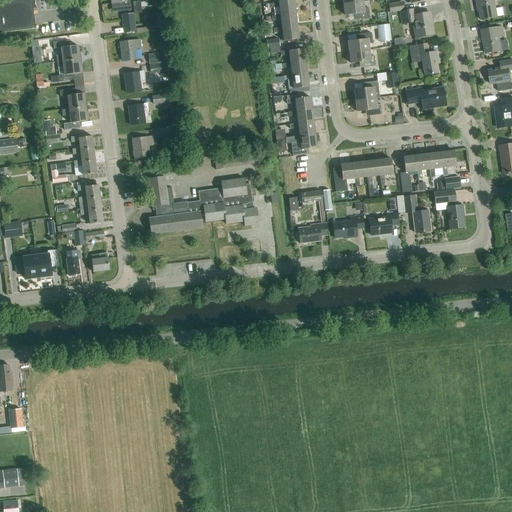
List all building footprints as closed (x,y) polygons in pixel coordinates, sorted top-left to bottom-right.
[(0,33),(35,29),(31,0),(15,0),(0,2),(0,33)] [(126,1),(126,0),(110,0),(111,3),(118,3),(120,12),(132,11),(130,0),(126,1)] [(494,0),(476,0),(478,12),(480,11),(481,20),(497,18),(494,0)] [(279,7),(280,15),(295,13),(294,1),(278,3),(270,4),(270,8),(279,7)] [(363,2),(344,4),(345,16),(354,14),(355,20),(369,18),(368,8),(364,9),(363,2)] [(403,2),(388,4),(390,13),(405,10),(403,2)] [(415,16),(414,10),(400,12),(403,24),(413,22),(416,38),(434,35),(430,13),(415,16)] [(155,13),(157,29),(167,27),(165,12),(155,13)] [(136,31),(134,13),(121,14),(123,32),(136,31)] [(281,20),(282,28),(297,26),(295,13),(280,15),(272,16),(272,21),(281,20)] [(376,25),(379,42),(391,40),(389,24),(376,25)] [(297,26),(282,28),(273,29),(274,34),(283,32),(284,42),(299,40),(297,26)] [(501,27),(482,31),(486,54),(502,51),(501,51),(509,49),(507,40),(500,42),(499,37),(503,36),(501,27)] [(348,42),(350,52),(369,50),(368,44),(373,43),(371,33),(356,35),(357,41),(348,42)] [(269,48),(280,46),(279,39),(267,41),(268,48),(269,48)] [(137,60),(136,50),(142,49),(141,45),(141,41),(140,40),(120,43),(123,62),(137,60)] [(69,41),(53,43),(54,49),(61,48),(62,56),(59,56),(56,57),(56,62),(59,62),(80,59),(78,46),(69,47),(69,41)] [(43,44),(34,45),(37,62),(45,61),(43,44)] [(412,63),(422,62),(425,76),(438,74),(437,64),(439,63),(437,52),(429,53),(427,44),(409,47),(412,63)] [(291,64),(305,62),(304,49),(288,51),(280,52),(281,56),(289,55),(290,63),(291,64)] [(369,50),(350,52),(351,64),(360,63),(361,68),(375,66),(374,57),(370,57),(369,50)] [(163,53),(148,55),(149,64),(164,63),(163,53)] [(25,54),(0,55),(0,64),(25,63),(25,54)] [(58,76),(51,76),(52,83),(74,80),(73,75),(82,74),(80,59),(59,62),(56,62),(57,68),(58,76)] [(511,87),(511,81),(509,71),(511,70),(511,60),(500,62),(501,68),(489,70),(491,85),(497,84),(499,92),(511,89),(511,87)] [(291,67),(292,76),(307,75),(305,62),(291,64),(290,63),(266,67),(267,72),(282,69),(291,67)] [(162,64),(162,63),(149,65),(150,74),(163,72),(162,64)] [(140,81),(145,81),(144,72),(124,74),(127,94),(141,92),(140,81)] [(395,72),(386,74),(388,88),(398,87),(395,72)] [(288,81),(289,90),(309,88),(307,75),(292,76),(283,77),(284,81),(288,81)] [(364,89),(355,90),(356,101),(375,98),(379,98),(379,91),(377,81),(363,83),(364,89)] [(443,88),(422,92),(421,89),(406,92),(408,105),(421,102),(422,110),(446,106),(443,88)] [(67,96),(69,109),(86,107),(84,94),(76,95),(75,89),(60,91),(61,97),(67,96)] [(164,95),(152,96),(152,104),(165,103),(164,95)] [(511,114),(511,111),(511,110),(511,97),(502,99),(503,107),(495,108),(498,129),(511,127),(511,114)] [(297,112),(311,110),(310,98),(295,100),(295,99),(286,100),(287,104),(296,103),(297,111),(297,112)] [(375,98),(356,101),(357,112),(366,111),(367,117),(382,115),(380,105),(376,106),(375,98)] [(144,114),(149,113),(148,104),(129,107),(131,126),(145,125),(144,114)] [(88,122),(86,107),(69,109),(61,110),(62,116),(70,115),(71,124),(64,125),(65,130),(80,128),(79,123),(88,122)] [(313,123),(311,110),(297,112),(297,111),(288,112),(288,117),(297,116),(298,124),(298,125),(313,123)] [(394,117),(395,124),(403,123),(402,113),(397,114),(397,117),(394,117)] [(298,125),(298,124),(290,125),(290,130),(298,129),(299,136),(299,138),(315,135),(313,123),(298,125)] [(52,127),(44,128),(45,136),(53,135),(52,127)] [(169,127),(157,129),(158,136),(170,134),(169,127)] [(60,141),(59,135),(45,136),(46,144),(50,144),(50,142),(60,141)] [(299,138),(299,136),(285,138),(286,144),(292,144),(293,156),(309,154),(308,149),(316,148),(315,135),(299,138)] [(78,136),(71,137),(71,143),(79,142),(79,148),(80,150),(93,149),(91,136),(78,138),(78,136)] [(148,147),(153,146),(152,137),(133,140),(135,159),(149,157),(148,147)] [(16,138),(0,140),(0,155),(18,153),(16,138)] [(19,148),(26,147),(25,139),(18,140),(19,148)] [(511,144),(501,146),(504,175),(511,174),(511,144)] [(79,148),(72,149),(73,155),(80,154),(81,161),(81,163),(95,161),(93,149),(80,150),(79,148)] [(443,168),(442,168),(443,176),(447,176),(446,168),(456,167),(454,151),(441,153),(443,168)] [(434,169),(442,168),(443,168),(441,153),(428,154),(430,170),(431,178),(435,178),(434,169)] [(218,159),(219,167),(259,162),(258,154),(218,159)] [(430,170),(428,154),(416,156),(418,171),(417,171),(418,180),(422,179),(421,171),(430,170)] [(409,172),(417,171),(418,171),(416,156),(403,157),(405,173),(400,174),(402,193),(411,192),(409,172)] [(391,159),(377,160),(379,176),(380,185),(385,184),(383,175),(393,174),(391,159)] [(372,185),(371,177),(379,176),(377,160),(365,162),(367,177),(368,186),(372,185)] [(75,167),(74,167),(75,176),(83,175),(96,174),(95,161),(81,163),(81,161),(74,162),(75,167)] [(354,179),(355,187),(359,187),(358,178),(367,177),(365,162),(348,164),(350,179),(354,179)] [(52,183),(67,181),(66,175),(58,176),(57,170),(56,170),(55,164),(50,165),(52,183)] [(350,179),(348,164),(340,165),(341,168),(333,169),(336,193),(348,191),(346,180),(350,179)] [(245,227),(259,225),(257,208),(253,209),(250,185),(245,186),(245,179),(221,182),(222,189),(199,192),(200,202),(187,203),(186,202),(173,204),(171,189),(166,189),(165,177),(149,179),(152,207),(156,207),(157,217),(149,219),(151,235),(202,228),(201,222),(205,222),(205,223),(226,220),(226,225),(244,222),(245,227)] [(460,188),(459,177),(444,178),(445,190),(460,188)] [(84,186),(77,187),(78,192),(85,191),(86,197),(86,199),(99,198),(98,185),(85,187),(84,186)] [(321,190),(300,193),(302,203),(318,201),(321,222),(325,221),(321,190)] [(332,210),(329,190),(322,191),(325,211),(332,210)] [(454,207),(453,193),(453,191),(435,193),(436,204),(447,203),(450,230),(464,228),(462,206),(454,207)] [(277,192),(270,193),(271,203),(278,203),(277,192)] [(428,211),(417,212),(415,195),(403,196),(405,214),(413,213),(415,234),(430,232),(428,211)] [(86,197),(79,198),(79,203),(86,202),(87,209),(88,212),(101,210),(99,198),(86,199),(86,197)] [(291,211),(299,210),(297,198),(289,199),(291,211)] [(66,205),(56,206),(57,213),(67,212),(66,205)] [(87,209),(80,210),(81,215),(88,215),(89,224),(103,223),(101,210),(88,212),(87,209)] [(387,218),(369,220),(371,236),(391,233),(391,227),(399,226),(397,212),(387,214),(387,218)] [(352,221),(333,223),(335,239),(344,238),(344,239),(357,237),(356,229),(364,228),(363,216),(351,218),(352,221)] [(20,222),(3,224),(5,238),(22,236),(20,222)] [(45,225),(46,235),(55,234),(54,223),(45,225)] [(61,225),(61,226),(57,227),(57,233),(77,231),(76,224),(61,225)] [(320,237),(327,236),(326,224),(311,226),(312,227),(299,229),(301,244),(321,242),(320,237)] [(75,246),(84,245),(82,231),(73,232),(75,246)] [(103,231),(85,233),(86,240),(104,237),(103,231)] [(38,277),(35,249),(30,250),(31,257),(23,258),(23,257),(15,258),(17,273),(24,272),(25,279),(38,277)] [(35,249),(38,277),(51,276),(50,267),(58,267),(56,251),(47,252),(48,255),(40,256),(40,249),(35,249)] [(68,276),(80,274),(78,259),(81,259),(80,250),(65,252),(66,259),(68,276)] [(92,255),(92,256),(92,260),(91,260),(93,272),(109,270),(107,253),(92,255)] [(0,392),(13,391),(12,386),(11,372),(9,372),(9,365),(0,365),(0,392)] [(23,427),(21,409),(8,410),(10,429),(23,427)] [(0,488),(24,486),(22,468),(0,470),(0,488)] [(3,511),(18,511),(17,500),(2,502),(3,511)]
